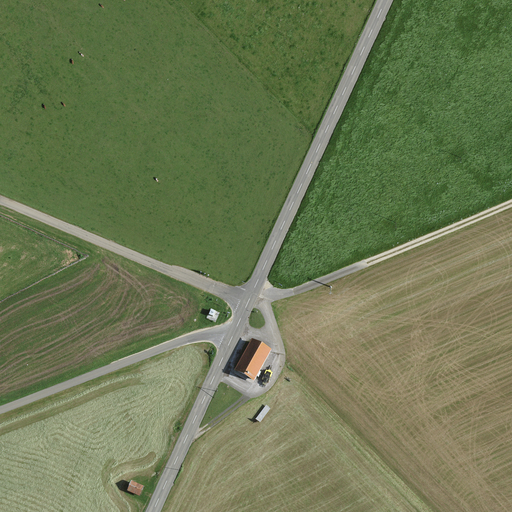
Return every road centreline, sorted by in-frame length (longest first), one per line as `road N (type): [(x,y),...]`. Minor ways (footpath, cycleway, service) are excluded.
road 1 (secondary): [(248,302),(386,0)]
road 2 (track): [(248,302),(291,294),(511,195)]
road 3 (unclassified): [(248,302),(0,199)]
road 4 (unclassified): [(0,409),(196,336),(232,336)]
road 5 (secondary): [(153,511),(232,336)]
